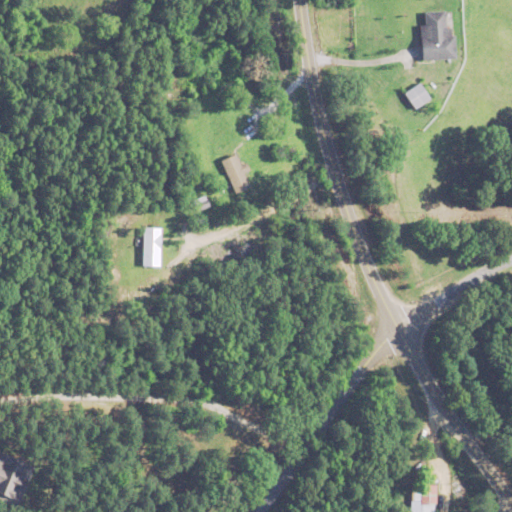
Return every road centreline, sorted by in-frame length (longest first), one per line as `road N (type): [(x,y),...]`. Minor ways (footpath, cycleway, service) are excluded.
road 1 (tertiary): [(511,504),(396,335),(333,160),(304,0)]
road 2 (residential): [(257,511),(366,362),(396,335)]
road 3 (residential): [(396,335),(472,278),(511,259)]
